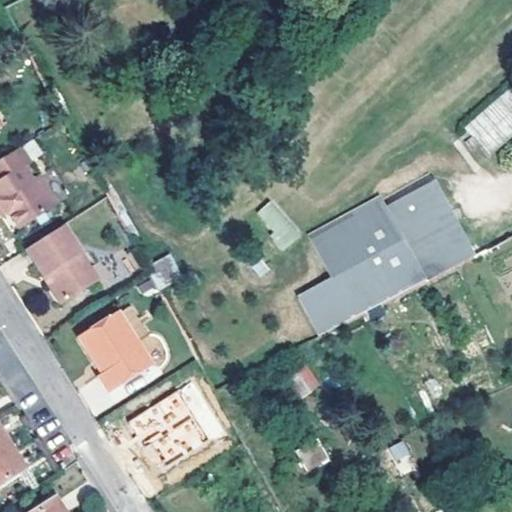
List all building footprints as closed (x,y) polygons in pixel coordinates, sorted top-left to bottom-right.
[(489,157),(511,137),(511,91),(467,129),(472,136),(467,141),(473,148),(479,144),(489,157)] [(25,151),(0,164),(0,206),(1,206),(9,220),(12,218),(20,232),(35,224),(59,210),(42,181),(37,184),(30,171),(35,169),(25,151)] [(456,268),(473,259),(434,184),(386,210),(381,199),(308,237),(330,280),(296,298),(316,337),(426,281),(427,283),(456,268)] [(283,250),(302,234),(272,199),(253,214),(283,250)] [(0,206),(0,215),(4,222),(9,220),(1,206),(0,206)] [(61,232),(46,241),(26,252),(39,275),(43,282),(49,279),(63,307),(81,297),(93,290),(82,270),(61,232)] [(171,257),(133,280),(144,298),(182,274),(171,257)] [(43,282),(58,310),(63,307),(49,279),(43,282)] [(148,370),(119,318),(79,340),(101,377),(96,379),(100,386),(105,395),(148,370)] [(300,396),(319,386),(309,366),(290,375),(300,396)] [(198,383),(127,417),(154,472),(224,438),(198,383)] [(325,455),(311,432),(290,445),(303,468),(325,455)] [(6,445),(0,434),(0,484),(22,470),(6,445)] [(388,448),(401,475),(416,468),(403,440),(388,448)] [(61,511),(54,500),(34,511),(61,511)]
